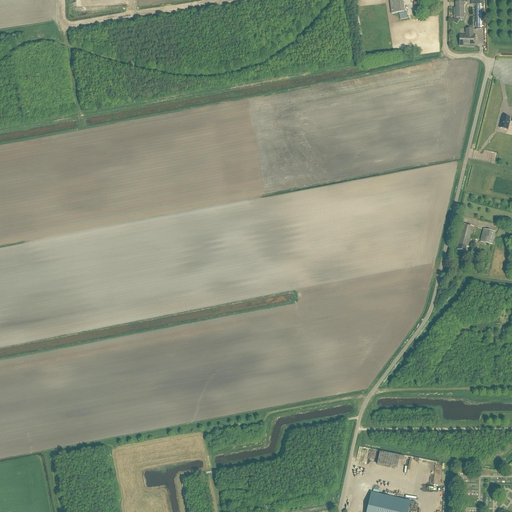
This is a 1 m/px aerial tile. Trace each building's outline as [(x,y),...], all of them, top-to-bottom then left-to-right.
[(389,0),(391,14),(404,13),(402,0),(389,0)] [(455,3),(455,8),(455,9),(455,18),(455,19),(464,19),(463,3),(455,3)] [(471,30),(466,30),(466,36),(460,36),(460,48),(474,48),(474,36),(471,36),(471,30)] [(507,131),(510,122),(509,122),(510,119),(503,117),(502,120),(500,129),(507,131)] [(469,248),(474,228),(462,225),(457,245),(458,246),(457,251),(465,253),(466,248),(469,248)] [(492,245),(495,233),(483,230),(479,242),(492,245)] [(408,511),(410,502),(371,493),(366,511),(408,511)]
